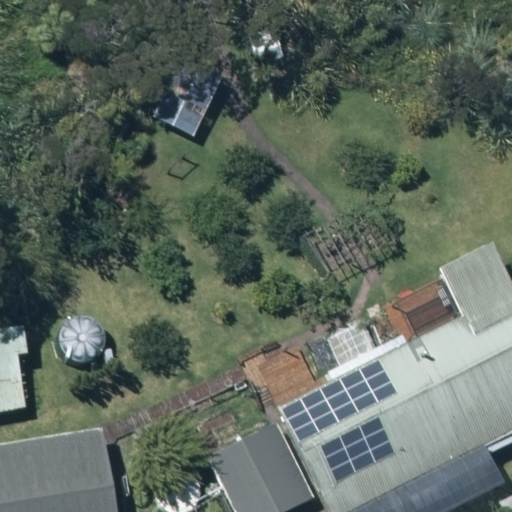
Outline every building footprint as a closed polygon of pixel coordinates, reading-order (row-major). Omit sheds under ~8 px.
[(385,196),(404,233),(432,219),(412,181),(385,196)] [(0,409),(15,407),(8,356),(20,354),(11,292),(52,287),(44,239),(0,245),(0,409)] [(266,411),(315,511),(339,511),(511,425),(511,308),(503,291),(266,411)] [(199,458),(225,511),(281,511),(305,501),(268,423),(199,458)] [(0,445),(0,511),(103,511),(91,431),(0,445)]
